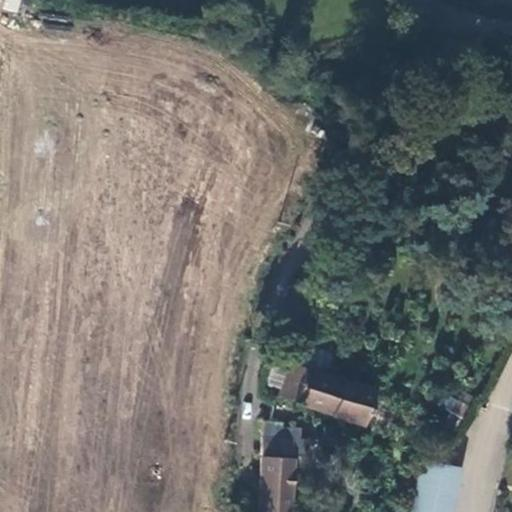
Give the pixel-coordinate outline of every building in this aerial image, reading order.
[(18,13),(20,0),(5,0),(3,10),(18,13)] [(371,393),(282,365),(276,385),(271,402),(359,430),(371,393)] [(284,511),(288,454),(258,454),(255,508),(266,508),(266,511),(284,511)] [(414,462),(411,494),(436,498),(450,501),(455,467),(414,462)] [(434,509),(436,498),(411,494),(409,507),(434,509)] [(449,511),(450,501),(436,498),(434,509),(434,511),(449,511)]
